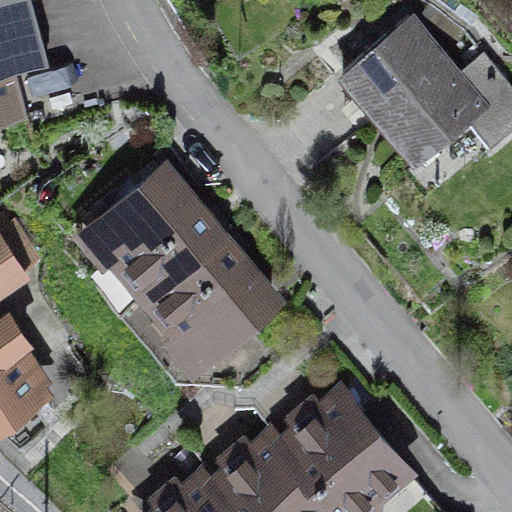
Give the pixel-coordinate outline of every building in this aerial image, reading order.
[(0,0),(0,73),(50,60),(34,0),(0,0)] [(486,106),(418,8),(332,68),(400,166),(486,106)] [(79,225),(140,296),(225,225),(164,153),(79,225)] [(0,278),(29,258),(0,216),(0,393),(49,362),(0,287),(0,278)] [(286,298),(225,225),(140,296),(202,369),(286,298)] [(338,380),(279,434),(342,506),(349,511),(355,511),(412,461),(338,380)] [(269,422),(211,473),(244,511),(335,511),(342,506),(279,434),(269,422)] [(244,511),(211,473),(203,463),(146,511),(244,511)]
